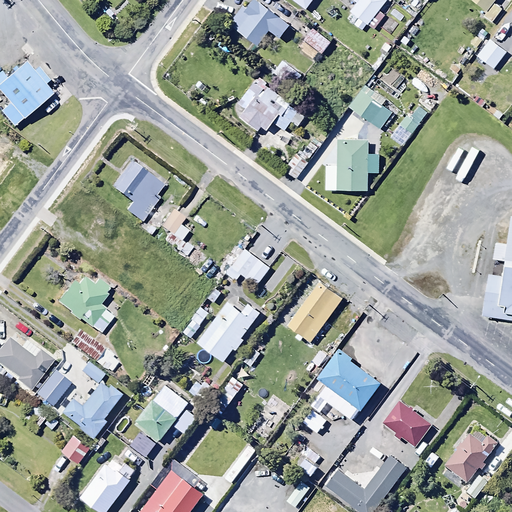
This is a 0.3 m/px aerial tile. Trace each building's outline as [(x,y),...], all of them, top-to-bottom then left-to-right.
[(331,0),(295,0),(318,17),(331,0)] [(385,8),(375,0),(361,0),(347,18),(355,24),(350,31),(358,38),(363,32),(364,33),(365,32),(371,37),(382,22),(377,18),(385,8)] [(511,0),(463,0),(462,1),(493,24),(511,0)] [(291,24),(255,2),(234,37),(270,59),(291,24)] [(501,41),(481,29),(469,48),(490,61),(501,41)] [(327,49),(310,36),(302,47),(319,60),(327,49)] [(52,104),(22,66),(0,83),(0,97),(23,127),(52,104)] [(278,66),(273,74),(293,89),(299,81),(278,66)] [(245,109),(234,123),(254,138),(258,133),(264,138),(270,130),(281,138),(289,128),(295,133),(303,123),(287,111),(288,110),(263,92),(264,89),(255,82),(238,104),(245,109)] [(383,106),(360,90),(345,113),(370,130),(381,113),(379,112),(383,106)] [(365,147),(333,146),(333,173),(323,173),(322,196),(365,197),(366,180),(374,180),(375,161),(364,161),(365,147)] [(305,169),(292,160),(281,175),(293,184),(305,169)] [(158,194),(125,167),(106,190),(139,217),(158,194)] [(123,232),(99,212),(77,239),(101,258),(123,232)] [(165,239),(159,247),(183,263),(189,254),(178,247),(185,237),(176,231),(181,223),(168,214),(155,233),(165,239)] [(267,274),(240,255),(222,279),(233,287),(237,281),(253,293),(267,274)] [(511,277),(483,273),(477,307),(511,311),(511,277)] [(117,306),(83,278),(58,308),(92,336),(117,306)] [(340,304),(316,287),(284,332),(307,349),(340,304)] [(256,325),(227,302),(193,344),(222,367),(256,325)] [(205,320),(195,312),(185,326),(195,333),(205,320)] [(65,349),(93,368),(107,378),(115,366),(108,362),(110,359),(75,335),(65,349)] [(257,359),(249,353),(239,367),(247,373),(257,359)] [(382,386),(343,355),(314,391),(353,422),(382,386)] [(224,413),(239,390),(228,383),(213,406),(224,413)] [(192,387),(185,398),(201,409),(211,394),(200,387),(198,391),(192,387)] [(162,391),(131,429),(157,450),(171,433),(181,442),(195,425),(182,414),(186,410),(162,391)] [(438,429),(407,404),(389,427),(419,452),(438,429)] [(31,437),(43,422),(28,410),(16,426),(31,437)] [(41,443),(48,449),(60,434),(46,423),(40,430),(47,436),(41,443)] [(502,454),(477,434),(447,470),(473,491),(502,454)] [(88,453),(70,440),(58,457),(76,470),(88,453)] [(181,466),(192,449),(184,443),(172,461),(181,466)] [(307,456),(301,465),(294,475),(308,485),(315,475),(310,472),(317,463),(307,456)] [(345,511),(375,511),(403,475),(386,463),(361,496),(334,476),(321,494),(345,511)] [(111,511),(131,483),(112,470),(84,511),(111,511)] [(171,478),(145,511),(196,511),(204,502),(171,478)] [(283,508),(288,511),(293,511),(307,494),(297,488),(283,508)]
